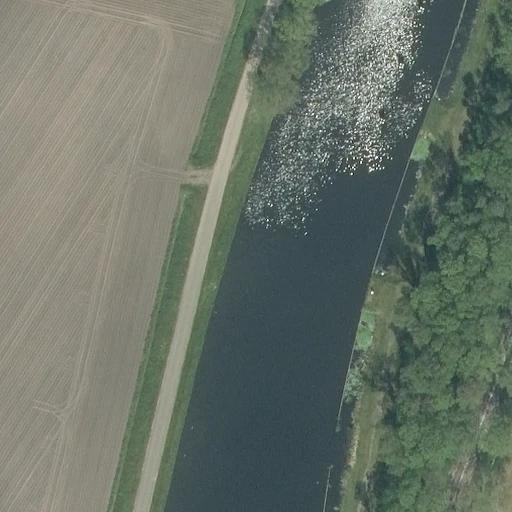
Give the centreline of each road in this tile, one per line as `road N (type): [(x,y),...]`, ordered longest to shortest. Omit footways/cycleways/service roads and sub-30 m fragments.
road 1 (unclassified): [(141,511),(217,185),(276,0)]
road 2 (unclassified): [(449,511),(511,334)]
